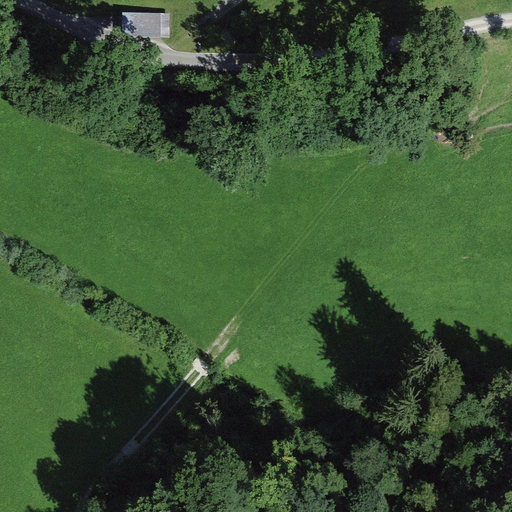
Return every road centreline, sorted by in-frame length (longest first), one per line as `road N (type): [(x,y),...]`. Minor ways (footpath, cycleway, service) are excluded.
road 1 (track): [(511,23),(347,55),(198,63),(133,52),(18,0)]
road 2 (track): [(241,313),(85,511)]
